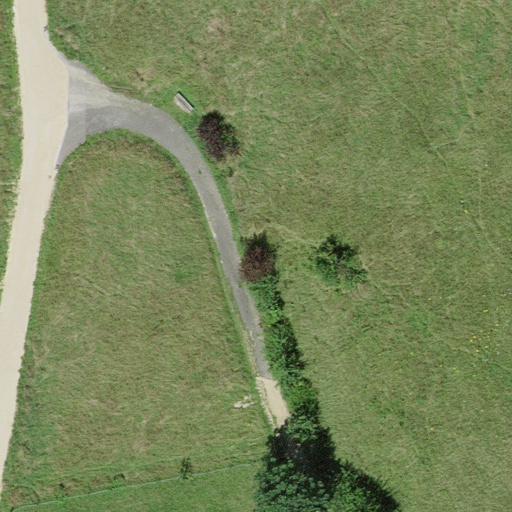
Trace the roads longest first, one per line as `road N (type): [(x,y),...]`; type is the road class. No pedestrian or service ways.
road 1 (track): [(52,102),(148,122),(217,208),(299,475),(319,511)]
road 2 (track): [(52,102),(0,400)]
